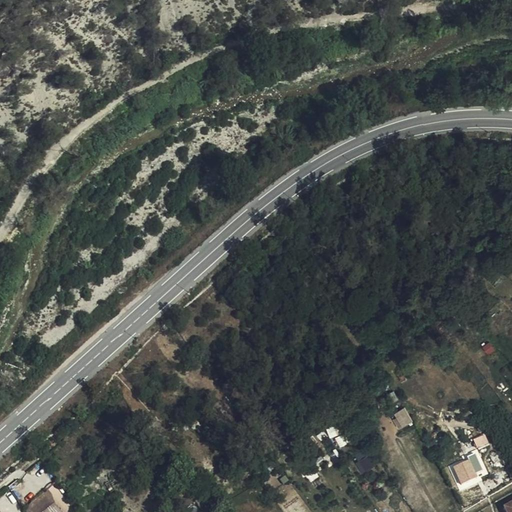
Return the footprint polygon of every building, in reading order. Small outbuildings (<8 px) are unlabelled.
[(407,406),(396,410),(402,424),(412,420),(407,406)] [(474,449),(485,443),(481,436),(470,441),(474,449)] [(365,470),(376,463),(366,447),(355,455),(365,470)] [(449,464),(452,469),(460,465),(457,460),(449,464)] [(460,465),(452,469),(460,487),(468,483),(468,481),(474,478),(467,464),(461,467),(460,465)] [(53,511),(43,499),(41,492),(32,500),(20,511),(53,511)] [(511,511),(511,502),(501,508),(503,511),(511,511)]
